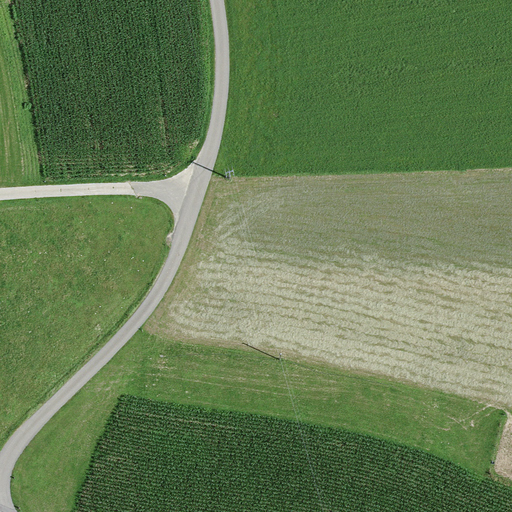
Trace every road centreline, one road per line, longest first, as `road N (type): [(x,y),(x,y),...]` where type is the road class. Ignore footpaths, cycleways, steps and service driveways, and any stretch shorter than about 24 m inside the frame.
road 1 (track): [(7,511),(6,474),(23,445),(126,343),(173,278),(203,197),(222,101),(224,41),(215,0)]
road 2 (track): [(0,203),(134,192),(203,197)]
